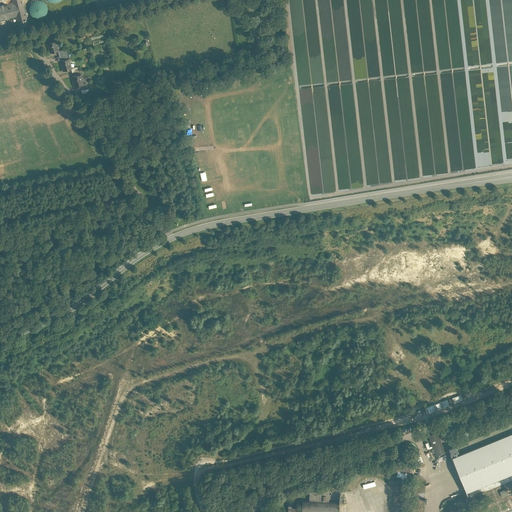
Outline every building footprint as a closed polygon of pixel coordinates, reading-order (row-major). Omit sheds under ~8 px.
[(28,25),(21,0),(12,0),(16,15),(19,27),(28,25)] [(34,0),(33,1),(30,4),(29,6),(29,9),(30,12),(31,15),(34,17),(37,18),(40,18),(43,17),(45,15),(47,13),(48,10),(47,7),(46,4),(44,1),(41,0),(34,0)] [(13,2),(0,5),(0,19),(16,15),(13,2)] [(56,40),(47,42),(50,53),(58,50),(56,40)] [(69,58),(60,60),(63,70),(71,69),(71,68),(69,58)] [(81,74),(72,76),(75,86),(80,85),(83,84),(83,83),(81,74)] [(360,182),(360,178),(338,179),(339,189),(357,189),(356,182),(360,182)] [(462,422),(452,426),(454,431),(464,427),(462,422)] [(511,423),(456,446),(456,445),(450,448),(452,454),(453,454),(454,456),(453,456),(467,491),(468,490),(470,496),(511,479),(511,423)] [(437,432),(431,434),(431,433),(429,434),(429,435),(433,447),(432,448),(432,450),(434,449),(437,456),(445,453),(437,432)] [(412,465),(397,461),(395,470),(410,473),(412,465)] [(330,490),(310,489),(309,499),(303,499),(303,500),(300,500),(300,503),(302,503),(302,507),(296,508),(292,507),(292,506),(288,505),(288,511),(339,511),(340,501),(329,500),(330,490)]
